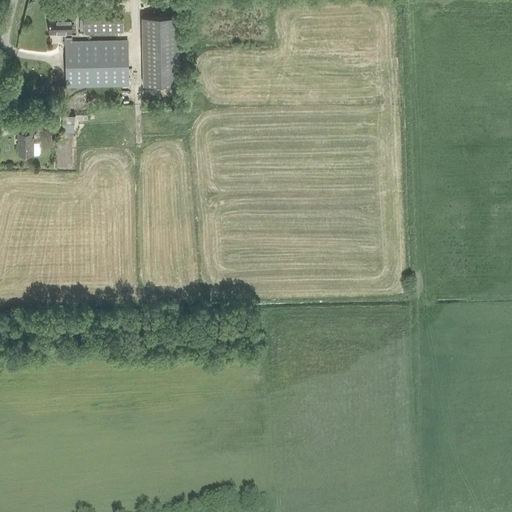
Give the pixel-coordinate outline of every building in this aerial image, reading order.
[(66,44),(67,86),(129,85),(128,41),(72,42),(71,13),(49,13),(49,32),(64,31),(65,44),(66,44)] [(145,15),(146,84),(184,84),(183,15),(145,15)] [(124,32),(123,17),(83,18),(84,33),(124,32)] [(45,127),(61,127),(61,117),(45,117),(45,127)] [(34,133),(37,133),(37,127),(27,127),(27,133),(19,133),(19,155),(34,155),(34,133)]
